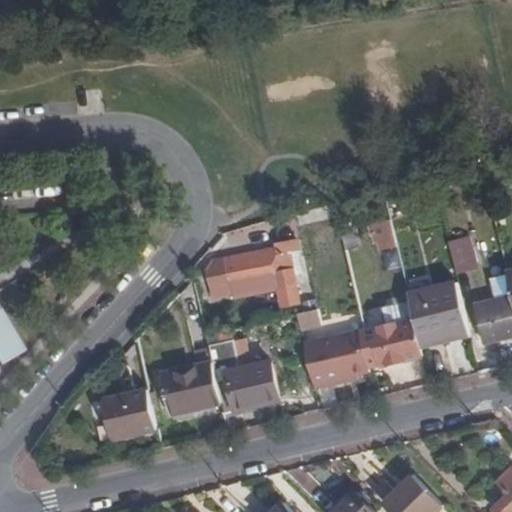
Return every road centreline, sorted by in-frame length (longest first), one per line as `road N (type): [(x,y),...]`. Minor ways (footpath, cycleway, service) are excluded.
road 1 (residential): [(0,463),(185,257),(203,217),(187,158),(144,125),(0,133)]
road 2 (residential): [(30,511),(511,392)]
